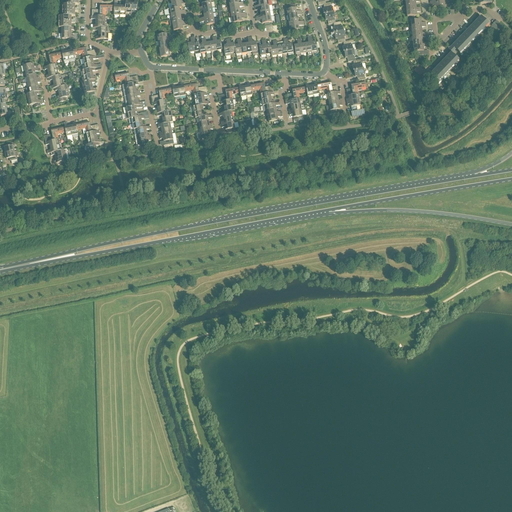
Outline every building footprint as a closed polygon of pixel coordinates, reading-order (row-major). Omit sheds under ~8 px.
[(326,4),(323,5),(324,9),(322,9),(323,15),(324,15),(334,13),(333,13),(332,8),(331,8),(331,3),(326,4)] [(75,9),(75,5),(66,5),(62,5),(62,10),(61,10),(61,11),(62,11),(62,16),(71,17),(75,17),(75,12),(79,12),(79,9),(75,9)] [(114,7),(100,6),(100,9),(100,17),(105,17),(105,12),(114,12),(114,7)] [(421,10),(407,12),(407,17),(411,17),(412,19),(414,19),(414,16),(417,16),(417,13),(421,13),(421,10)] [(324,15),(325,21),(327,20),(328,25),(333,24),(335,23),(335,19),(334,13),(324,15)] [(71,21),(71,17),(62,16),(59,16),(59,21),(57,21),(57,23),(59,23),(59,28),(62,28),(71,28),(71,24),(75,24),(75,21),(71,21)] [(459,61),(453,55),(457,51),(460,54),(489,25),(482,18),(480,20),(476,17),(473,20),(476,24),(473,28),(469,24),(466,28),(469,31),(465,35),(462,32),(459,35),(462,38),(458,42),(455,39),(452,42),(454,44),(450,49),(450,48),(449,48),(448,48),(448,49),(448,50),(448,51),(452,54),(450,57),(447,53),(443,57),(447,60),(443,64),(440,61),(436,64),(440,67),(436,71),(433,68),(429,71),(433,75),(430,77),(437,83),(459,61)] [(497,33),(503,27),(497,21),(491,27),(497,33)] [(335,23),(333,24),(334,28),(332,28),(333,34),(334,34),(343,32),(342,26),(341,27),(340,22),(335,23)] [(334,34),(335,40),(337,39),(338,44),(343,43),(345,42),(344,38),(345,38),(344,32),(343,32),(334,34)] [(343,43),(344,47),(342,47),(343,53),(344,53),(353,51),(352,45),(351,45),(350,41),(345,42),(343,43)] [(286,45),(281,45),(282,55),(283,55),(283,58),(289,57),(289,56),(288,56),(286,45)] [(87,52),(86,48),(73,51),(74,56),(82,54),(83,59),(88,58),(87,52)] [(64,50),(61,50),(62,53),(63,58),(64,62),(69,61),(69,63),(70,63),(68,52),(65,53),(64,50)] [(353,51),(344,53),(345,58),(347,58),(348,62),(353,61),(355,61),(354,57),(355,57),(354,51),(353,51)] [(49,56),(51,66),(56,65),(55,60),(63,58),(62,53),(49,56)] [(83,65),(93,63),(93,60),(96,60),(95,57),(93,57),(91,58),(88,58),(83,59),(84,64),(83,65)] [(355,61),(353,61),(354,66),(352,66),(353,72),(354,72),(363,70),(362,64),(363,64),(362,63),(366,62),(365,59),(360,60),(355,61)] [(420,76),(424,72),(418,66),(414,71),(420,76)] [(82,76),(82,77),(93,75),(92,72),(95,71),(95,69),(95,68),(85,71),(85,70),(82,71),(83,76),(82,76)] [(25,77),(36,75),(35,72),(38,72),(37,69),(25,72),(26,77),(25,77)] [(354,72),(355,77),(357,77),(358,81),(365,80),(364,75),(365,75),(364,69),(363,70),(354,72)] [(59,70),(48,73),(49,75),(46,76),(47,79),(50,78),(49,78),(59,76),(58,71),(59,71),(59,70)] [(124,80),(125,85),(131,84),(129,78),(129,77),(129,74),(115,76),(116,82),(124,80)] [(27,88),(27,89),(38,86),(37,84),(40,83),(40,80),(28,83),(29,88),(27,88)] [(82,88),(82,89),(92,86),(92,84),(95,83),(94,80),(85,82),(82,83),(83,88),(82,88)] [(64,81),(54,83),(54,86),(51,86),(52,89),(55,89),(64,87),(63,82),(64,81)] [(138,86),(138,83),(136,83),(133,84),(131,84),(125,85),(122,86),(123,91),(136,89),(135,86),(138,86)] [(331,83),(317,85),(318,91),(326,89),(327,94),(333,93),(332,87),(331,83)] [(365,83),(351,85),(352,89),(353,96),(358,95),(358,94),(357,91),(362,90),(362,89),(366,88),(365,83)] [(197,84),(184,87),(185,92),(193,91),(194,95),(199,94),(198,88),(198,85),(197,84)] [(260,90),(261,95),(266,94),(265,88),(264,84),(250,86),(251,91),(260,90)] [(305,85),(306,88),(307,93),(307,97),(313,96),(313,97),(311,87),(309,87),(308,84),(305,85)] [(172,86),(172,89),(173,94),(174,98),(179,97),(179,99),(180,99),(178,88),(175,88),(175,85),(172,86)] [(238,85),(239,88),(240,94),(241,98),(246,97),(246,98),(247,98),(245,87),(242,88),(241,85),(238,85)] [(39,89),(38,86),(27,89),(26,89),(27,94),(30,94),(39,92),(42,91),(42,89),(39,89)] [(92,86),(82,89),(83,89),(84,94),(88,93),(89,96),(95,95),(94,92),(96,92),(96,89),(93,89),(92,86)] [(239,88),(225,91),(226,95),(227,101),(233,100),(232,95),(240,94),(239,88)] [(298,94),(307,93),(306,88),(294,90),(292,90),(293,94),(294,100),(299,99),(298,94)] [(172,89),(159,91),(159,93),(159,95),(161,102),(166,101),(165,96),(173,94),(172,89)] [(57,100),(58,100),(59,103),(66,101),(65,98),(69,97),(68,92),(70,92),(69,91),(59,94),(59,96),(57,97),(57,100)] [(27,100),(37,98),(37,95),(40,95),(39,92),(30,94),(27,94),(28,100),(27,100)] [(260,100),(260,101),(271,99),(270,96),(273,96),(273,93),(274,93),(274,92),(271,93),(269,93),(261,95),(262,100),(260,100)] [(333,93),(327,94),(328,99),(327,99),(327,100),(338,98),(337,95),(340,95),(340,92),(338,92),(335,93),(333,93)] [(194,101),(204,99),(204,97),(207,96),(206,93),(205,94),(202,94),(199,94),(194,95),(195,101),(194,101)] [(140,94),(124,97),(125,102),(138,100),(137,97),(140,97),(140,94)] [(37,98),(27,100),(27,101),(28,101),(29,106),(34,105),(35,108),(41,107),(40,104),(42,103),(41,100),(38,101),(37,98)] [(360,100),(347,102),(347,105),(350,105),(351,108),(351,107),(352,112),(351,112),(353,118),(365,116),(364,110),(358,111),(357,106),(360,106),(359,101),(360,100)] [(265,111),(276,109),(275,107),(281,106),(280,103),(275,104),(266,106),(267,111),(265,111)] [(329,111),(327,111),(328,116),(338,114),(338,110),(340,110),(339,107),(342,106),(342,103),(329,106),(330,111),(329,111)] [(193,112),(193,113),(204,111),(203,108),(206,108),(205,105),(196,107),(193,107),(194,112),(193,112)] [(222,111),(222,113),(222,114),(232,112),(235,111),(234,106),(235,106),(235,105),(224,107),(225,110),(222,111)] [(289,110),(289,113),(301,111),(300,106),(302,105),(291,107),(291,110),(289,110)] [(126,113),(126,114),(137,112),(136,109),(139,109),(139,106),(126,108),(127,113),(126,113)] [(155,111),(156,114),(168,112),(167,107),(168,107),(168,106),(158,108),(158,111),(155,111)] [(301,111),(289,113),(290,116),(292,115),(293,118),(294,118),(294,120),(294,123),(300,122),(300,119),(297,120),(297,117),(302,116),(304,116),(304,115),(302,116),(301,111)] [(267,122),(267,123),(269,123),(278,121),(278,118),(283,117),(282,114),(280,115),(268,117),(269,122),(267,122)] [(198,123),(198,124),(209,122),(208,119),(212,118),(212,115),(207,116),(198,118),(199,123),(198,123)] [(131,124),(131,125),(142,123),(141,120),(144,119),(144,116),(141,117),(131,119),(132,124),(131,124)] [(160,122),(161,125),(170,123),(173,123),(172,118),(173,117),(162,119),(163,122),(160,122)] [(221,122),(221,125),(234,123),(233,118),(234,118),(234,117),(223,119),(224,122),(221,122)] [(90,122),(89,123),(76,125),(77,131),(85,129),(86,134),(92,133),(90,126),(90,125),(90,122)] [(64,125),(65,128),(66,133),(67,137),(72,136),(72,137),(73,137),(70,127),(68,127),(67,124),(64,125)] [(146,128),(134,130),(135,130),(136,135),(147,133),(146,130),(149,130),(149,127),(146,127),(146,128)] [(212,127),(200,129),(201,134),(200,134),(200,135),(201,135),(211,133),(210,130),(213,130),(212,127)] [(65,128),(51,131),(52,133),(52,135),(53,141),(59,140),(57,135),(66,133),(65,128)] [(159,134),(160,137),(172,134),(171,129),(172,129),(172,128),(162,130),(162,133),(159,134)] [(86,139),(86,140),(97,138),(96,135),(99,134),(99,131),(97,132),(94,132),(92,133),(86,134),(88,139),(86,139)] [(172,134),(160,137),(160,139),(163,139),(164,146),(174,144),(173,140),(174,140),(174,139),(173,139),(172,134)] [(136,146),(136,149),(136,150),(143,149),(142,146),(149,145),(148,142),(151,141),(151,138),(137,141),(138,146),(136,146)] [(7,147),(4,148),(5,153),(14,152),(13,146),(14,146),(14,143),(6,145),(7,147)] [(86,151),(86,152),(96,149),(96,146),(99,146),(98,143),(89,145),(86,146),(87,151),(86,151)] [(61,145),(50,147),(51,150),(48,151),(49,154),(52,153),(61,151),(60,146),(61,146),(61,145)] [(96,149),(86,152),(87,152),(88,157),(89,157),(89,159),(90,160),(94,159),(93,156),(100,154),(100,152),(97,152),(96,149)] [(14,152),(5,153),(6,159),(9,159),(10,161),(17,160),(17,157),(16,157),(14,152)] [(66,156),(56,158),(56,161),(53,161),(54,164),(66,162),(65,157),(66,156)]
